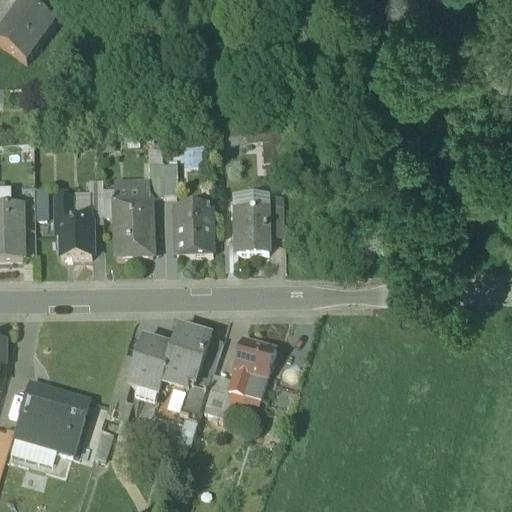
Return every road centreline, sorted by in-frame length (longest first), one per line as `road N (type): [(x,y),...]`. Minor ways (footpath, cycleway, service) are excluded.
road 1 (residential): [(0,303),(304,300)]
road 2 (unclassified): [(304,300),(511,296)]
